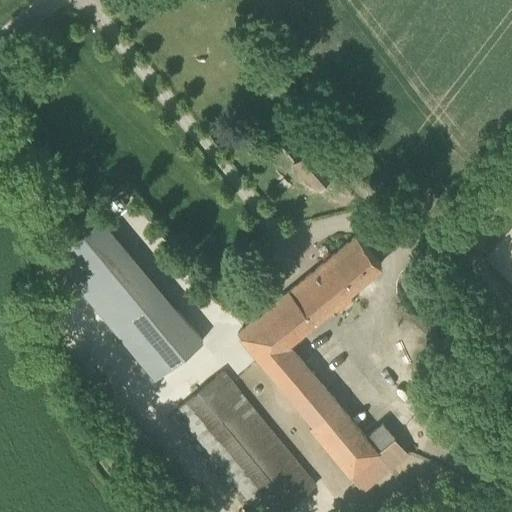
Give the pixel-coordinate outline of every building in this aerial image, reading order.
[(334,175),(309,148),(292,162),(295,166),(290,170),(298,179),(303,175),(316,190),(334,175)] [(155,383),(203,343),(99,217),(51,256),(155,383)] [(335,302),(381,264),(356,234),(310,272),(335,302)] [(365,436),(288,342),(335,302),(310,272),(237,333),(283,391),(273,398),(295,425),(304,418),(311,426),(306,431),(313,439),(315,438),(362,494),(408,453),(405,449),(402,451),(392,442),(397,439),(382,422),(365,436)] [(256,511),(283,511),(317,484),(223,370),(173,410),(256,511)]
